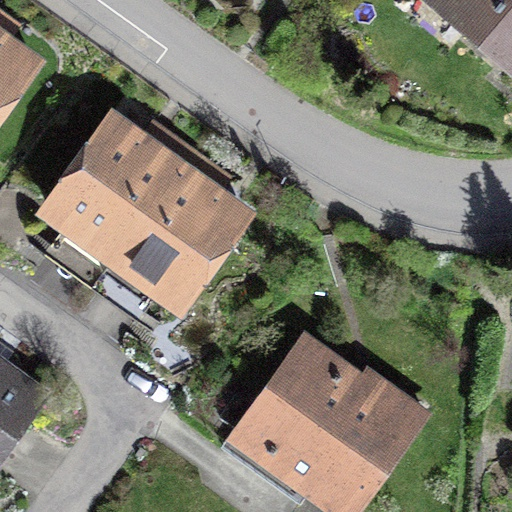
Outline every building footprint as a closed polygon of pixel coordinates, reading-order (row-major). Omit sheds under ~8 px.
[(467,30),(511,68),(511,0),(453,0),(476,19),(467,30)] [(0,105),(32,61),(0,37),(0,105)] [(115,256),(179,167),(111,119),(48,208),(115,256)] [(115,256),(179,302),(243,213),(179,167),(115,256)] [(244,434),(347,508),(410,422),(307,347),(244,434)] [(0,461),(46,396),(0,364),(0,461)]
